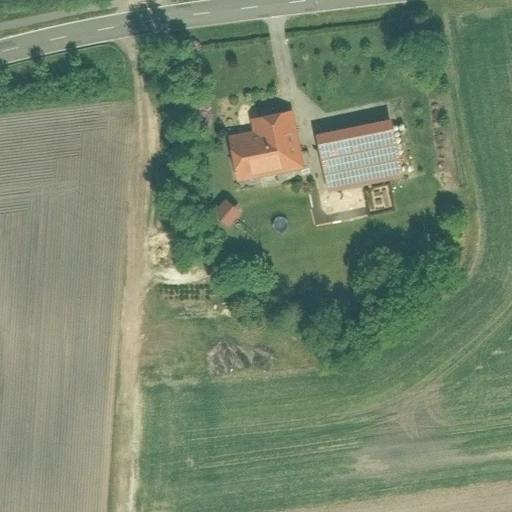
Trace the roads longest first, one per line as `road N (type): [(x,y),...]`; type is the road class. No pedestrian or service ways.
road 1 (track): [(139,26),(144,97),(119,511)]
road 2 (tertiary): [(353,0),(160,22),(0,54)]
